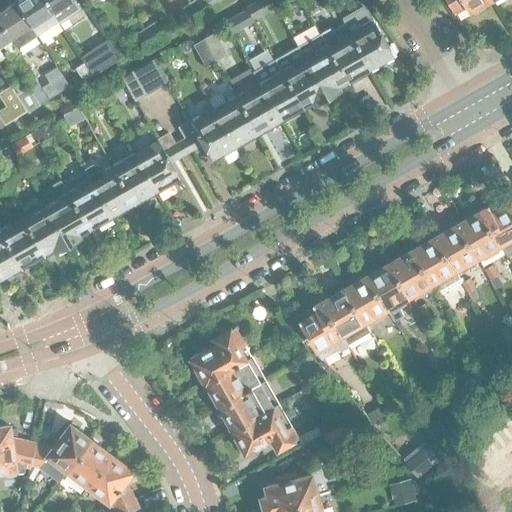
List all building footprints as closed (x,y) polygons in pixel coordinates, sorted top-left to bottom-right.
[(38,36),(58,22),(43,0),(18,0),(16,2),(31,26),(38,36)] [(80,8),(74,0),(43,0),(58,22),(80,8)] [(195,10),(204,5),(211,0),(191,0),(189,2),(195,10)] [(273,3),(271,0),(257,0),(246,6),(247,9),(252,16),(274,5),(273,3)] [(495,0),(448,0),(456,13),(468,6),(472,13),(475,11),(476,13),(486,8),(485,5),(495,0)] [(38,36),(31,26),(16,2),(0,12),(0,23),(10,39),(17,49),(38,36)] [(186,16),(195,10),(189,2),(179,8),(186,16)] [(362,5),(341,17),(343,20),(349,31),(370,67),(396,53),(390,42),(387,44),(374,21),(372,22),(362,5)] [(236,15),(225,21),(232,32),(242,27),(236,15)] [(370,67),(349,31),(343,20),(331,26),(326,25),(318,30),(348,81),(353,82),(360,78),(362,72),(370,67)] [(144,28),(152,41),(161,35),(153,22),(144,28)] [(0,45),(10,39),(0,23),(0,45)] [(142,47),(152,41),(144,28),(134,34),(142,47)] [(347,80),(348,81),(318,30),(296,42),(327,98),(340,91),(337,86),(347,80)] [(204,38),(217,60),(228,54),(215,32),(204,38)] [(206,67),(217,60),(204,38),(193,44),(206,67)] [(84,62),(92,74),(102,68),(101,66),(111,60),(98,40),(87,46),(94,56),(84,62)] [(315,105),(327,98),(296,42),(273,55),(281,69),(302,106),(312,100),(315,105)] [(157,88),(169,81),(155,57),(143,64),(157,88)] [(26,70),(20,59),(12,64),(18,75),(26,70)] [(33,75),(49,99),(70,86),(55,62),(33,75)] [(92,74),(84,62),(75,68),(83,80),(92,74)] [(146,94),(157,88),(143,64),(133,70),(146,94)] [(294,111),(302,106),(281,69),(270,75),(273,79),(261,86),(282,123),(292,117),(294,111)] [(135,101),(146,94),(133,70),(121,77),(135,101)] [(10,86),(25,109),(25,108),(28,113),(49,99),(33,75),(25,80),(29,87),(17,95),(11,86),(10,86)] [(0,109),(0,114),(6,124),(15,117),(14,116),(25,109),(10,86),(0,92),(0,95),(7,105),(0,109)] [(272,129),(282,123),(261,86),(249,92),(247,88),(236,94),(255,128),(257,132),(265,127),(272,129)] [(257,132),(255,128),(236,94),(225,101),(227,105),(216,111),(237,149),(247,143),(248,137),(257,132)] [(63,114),(69,127),(86,118),(78,105),(63,114)] [(187,153),(192,150),(203,144),(211,158),(219,153),(226,155),(237,149),(216,111),(203,118),(201,114),(174,130),(187,153)] [(170,162),(181,156),(187,153),(174,130),(146,145),(149,149),(137,156),(158,193),(168,188),(170,181),(178,176),(170,162)] [(11,144),(16,153),(17,155),(27,149),(21,138),(11,144)] [(0,151),(3,159),(16,153),(11,144),(0,149),(0,151)] [(147,199),(158,193),(137,156),(125,163),(123,159),(112,165),(133,202),(141,198),(147,199)] [(85,170),(86,172),(113,219),(124,212),(126,206),(133,202),(112,165),(103,170),(101,166),(93,165),(85,170)] [(63,184),(67,190),(88,228),(95,224),(102,225),(113,219),(86,172),(63,184)] [(67,190),(63,184),(61,180),(49,187),(55,197),(56,197),(58,201),(47,207),(68,245),(80,238),(78,234),(88,228),(67,190)] [(511,253),(511,200),(494,210),(491,205),(482,210),(502,245),(508,255),(511,253)] [(55,253),(68,245),(47,207),(35,214),(32,210),(22,216),(24,220),(43,254),(44,253),(52,248),(55,253)] [(499,247),(502,245),(482,210),(460,223),(480,258),(483,256),(486,260),(501,251),(499,247)] [(42,259),(43,254),(24,220),(13,226),(10,223),(0,228),(21,265),(27,261),(34,263),(42,259)] [(476,260),(480,258),(460,223),(437,236),(457,271),(461,269),(463,273),(479,264),(476,260)] [(0,276),(21,265),(0,228),(0,276)] [(463,282),(457,271),(437,236),(415,248),(435,283),(441,295),(463,282)] [(431,285),(435,283),(415,248),(392,261),(412,296),(415,294),(418,299),(434,290),(431,285)] [(409,298),(412,296),(392,261),(369,274),(389,309),(396,321),(405,315),(401,309),(411,303),(409,298)] [(499,276),(493,265),(485,269),(491,280),(499,276)] [(386,311),(389,309),(369,274),(347,287),(366,322),(370,320),(373,325),(388,316),(386,311)] [(324,300),(349,344),(372,331),(366,322),(347,287),(324,300)] [(323,359),(341,349),(349,344),(324,300),(315,305),(319,311),(301,321),(317,350),(318,350),(323,359)] [(432,314),(426,304),(418,308),(424,319),(432,314)] [(205,383),(245,360),(245,359),(248,357),(242,347),(244,345),(234,327),(213,339),(216,344),(190,359),(196,369),(194,374),(198,380),(203,380),(205,383)] [(480,365),(493,358),(486,345),(473,352),(480,365)] [(218,407),(258,384),(245,360),(205,383),(218,407)] [(496,391),(503,403),(511,398),(511,378),(510,375),(500,381),(503,387),(496,391)] [(258,384),(218,407),(231,430),(272,407),(277,404),(264,381),(258,384)] [(503,403),(496,391),(495,391),(491,385),(480,391),(491,410),(503,403)] [(482,422),(482,421),(468,397),(468,396),(448,407),(449,408),(462,432),(463,433),(482,422)] [(272,407),(231,430),(229,436),(233,442),(240,444),(244,453),(270,439),(275,449),(297,437),(290,425),(284,428),(272,407)] [(378,409),(367,414),(373,423),(383,418),(378,409)] [(444,444),(461,436),(448,412),(432,421),(444,444)] [(330,444),(350,433),(344,422),(324,434),(330,444)] [(67,472),(91,439),(69,423),(51,446),(35,442),(30,464),(38,466),(46,456),(67,472)] [(35,442),(31,441),(10,436),(9,426),(0,426),(0,476),(16,474),(15,464),(30,468),(30,464),(35,442)] [(437,437),(408,461),(420,476),(449,452),(437,437)] [(88,487),(112,455),(91,439),(67,472),(88,487)] [(126,480),(133,471),(112,455),(88,487),(109,503),(111,501),(115,510),(135,500),(126,480)] [(263,511),(274,511),(317,501),(311,475),(296,479),(294,473),(281,477),(282,482),(263,487),(266,497),(260,498),(263,511)] [(140,511),(135,500),(115,510),(116,511),(140,511)] [(320,511),(317,501),(274,511),(320,511)]
